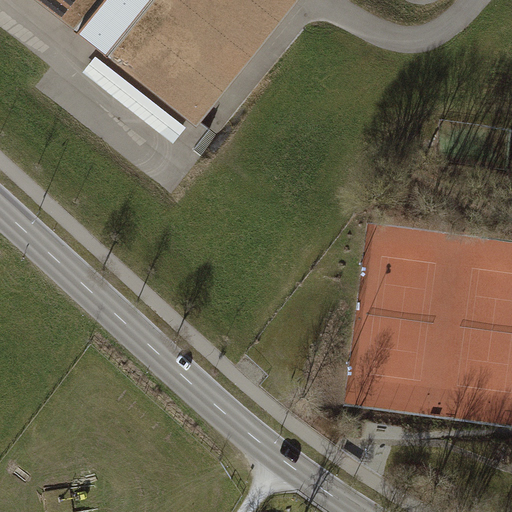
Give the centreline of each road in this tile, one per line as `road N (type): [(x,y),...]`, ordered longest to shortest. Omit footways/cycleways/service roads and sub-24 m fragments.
road 1 (tertiary): [(0,213),(120,327),(277,457),(358,511)]
road 2 (track): [(473,0),(438,31),(405,39),(325,6),(302,7),(208,127)]
